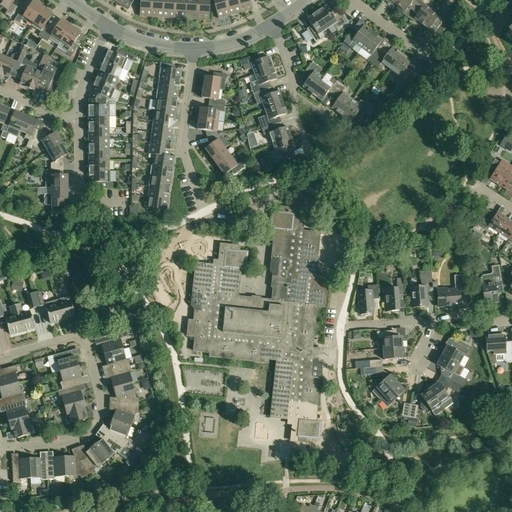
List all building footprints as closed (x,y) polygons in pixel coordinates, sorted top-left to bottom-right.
[(17,7),(12,4),(14,0),(0,0),(0,5),(7,10),(5,14),(10,18),(17,7)] [(128,10),(134,0),(120,0),(118,4),(128,10)] [(140,0),(139,16),(151,17),(152,0),(140,0)] [(152,0),(151,17),(163,18),(163,0),(152,0)] [(163,0),(163,18),(174,19),(175,0),(163,0)] [(175,0),(174,19),(185,19),(186,0),(175,0)] [(186,0),(185,19),(197,20),(197,0),(186,0)] [(209,21),(210,1),(203,0),(197,0),(197,20),(209,21)] [(212,0),(218,19),(230,16),(225,0),(212,0)] [(225,0),(230,16),(241,13),(236,0),(225,0)] [(236,0),(241,13),(252,9),(249,0),(236,0)] [(402,14),(408,18),(420,2),(417,0),(402,0),(397,7),(404,12),(402,14)] [(33,2),(26,12),(22,9),(14,20),(19,23),(22,19),(31,25),(43,8),(40,6),(41,5),(41,4),(36,1),(35,1),(34,2),(33,2)] [(414,19),(421,25),(432,11),(420,2),(408,18),(412,22),(414,19)] [(337,9),(331,13),(327,6),(317,13),(328,29),(333,25),(335,28),(339,28),(346,23),(337,9)] [(53,14),(52,14),(53,12),(52,11),(48,8),(47,8),(46,10),(43,8),(31,25),(41,31),(38,35),(43,38),(50,28),(46,25),(53,14)] [(444,19),(432,11),(421,25),(428,30),(427,32),(432,36),(438,27),(443,31),(450,21),(445,18),(444,19)] [(324,35),(322,32),(328,29),(317,13),(307,19),(312,26),(306,29),(316,44),(323,39),(324,35)] [(61,20),(54,30),(50,28),(43,38),(48,42),(49,39),(58,45),(60,43),(61,42),(71,26),(61,20)] [(343,42),(344,43),(353,49),(356,45),(361,49),(373,33),(363,26),(365,24),(360,20),(343,42)] [(81,33),(71,26),(61,42),(60,43),(65,46),(63,49),(67,52),(66,54),(71,57),(78,46),(74,43),(81,33)] [(382,51),(378,47),(383,41),(373,33),(361,49),(371,55),(367,60),(372,64),(382,51)] [(12,40),(18,43),(21,39),(15,35),(12,39),(12,40)] [(339,49),(345,53),(349,48),(343,44),(339,49)] [(131,55),(116,48),(114,54),(108,51),(104,61),(123,69),(127,59),(129,60),(131,55)] [(381,71),(385,66),(390,70),(402,55),(392,48),(387,54),(382,51),(372,64),(381,71)] [(10,76),(15,78),(16,78),(23,60),(25,54),(18,51),(17,54),(12,55),(10,59),(5,57),(0,70),(0,77),(8,80),(10,76)] [(239,61),(241,67),(243,67),(244,69),(246,71),(252,68),(255,75),(273,68),(269,57),(261,60),(259,54),(239,61)] [(411,72),(407,68),(411,62),(402,55),(390,70),(396,74),(394,77),(394,80),(401,86),(411,72)] [(19,85),(29,89),(37,70),(26,66),(26,67),(25,66),(27,61),(23,60),(16,78),(21,80),(19,85)] [(104,61),(100,71),(118,80),(123,69),(104,61)] [(39,94),(45,79),(51,82),(56,70),(45,65),(40,63),(37,70),(29,89),(39,94)] [(302,77),(307,80),(302,87),(312,94),(323,79),(318,75),(322,70),(312,63),(302,77)] [(271,88),(269,82),(277,80),(273,68),(255,75),(257,81),(251,83),(250,85),(253,94),(256,93),(268,89),(269,89),(271,88)] [(161,69),(159,79),(179,82),(181,71),(161,69)] [(100,71),(95,81),(114,90),(118,80),(100,71)] [(213,73),(212,78),(205,77),(203,88),(219,90),(224,90),(226,74),(213,73)] [(326,95),(331,98),(341,85),(341,84),(343,82),(339,79),(337,81),(333,78),(329,83),(323,79),(312,94),(322,101),(326,95)] [(159,79),(158,90),(178,93),(179,82),(159,79)] [(91,92),(89,99),(109,103),(114,104),(115,97),(111,96),(114,90),(95,81),(91,92)] [(331,98),(336,102),(331,108),(341,116),(352,100),(343,93),(346,89),(346,88),(348,86),(345,83),(343,86),(341,85),(331,98)] [(377,89),(382,93),(386,88),(381,84),(377,89)] [(202,98),(209,99),(218,100),(219,90),(203,88),(202,98)] [(238,91),(240,98),(248,95),(245,89),(238,91)] [(255,100),(261,98),(264,109),(283,103),(279,92),(271,94),(269,89),(268,89),(256,93),(253,94),(255,100)] [(158,90),(156,101),(176,104),(178,93),(158,90)] [(88,106),(88,116),(109,117),(109,106),(109,103),(89,99),(89,106),(88,106)] [(351,123),(355,116),(360,120),(364,114),(370,106),(363,101),(360,101),(358,104),(352,100),(341,116),(351,123)] [(156,101),(155,112),(175,115),(176,104),(156,101)] [(281,123),(279,117),(287,114),(283,103),(264,109),(267,116),(257,119),(261,130),(275,124),(277,124),(281,123)] [(0,122),(3,124),(4,124),(10,110),(0,105),(0,122)] [(223,112),(224,107),(224,106),(217,105),(216,111),(208,110),(200,109),(199,119),(215,121),(215,122),(218,122),(219,112),(223,112)] [(10,110),(4,124),(3,124),(1,131),(3,132),(0,137),(6,139),(8,134),(17,138),(20,131),(26,116),(10,110)] [(155,112),(153,122),(173,125),(175,115),(155,112)] [(26,148),(31,150),(33,147),(32,146),(39,131),(43,121),(38,119),(37,121),(26,116),(20,131),(26,133),(24,138),(29,140),(26,148)] [(88,116),(88,128),(109,128),(109,117),(88,116)] [(213,132),(215,122),(215,121),(199,119),(197,130),(205,131),(207,138),(218,136),(223,133),(223,132),(218,135),(216,133),(213,132)] [(153,122),(152,133),(172,136),(173,125),(153,122)] [(263,136),(269,134),(273,144),(291,138),(287,127),(279,130),(277,124),(275,124),(261,130),(263,136)] [(88,128),(88,139),(109,139),(109,128),(88,128)] [(55,134),(49,137),(46,134),(39,131),(32,146),(33,147),(36,148),(38,144),(42,142),(47,152),(62,143),(63,142),(60,138),(59,138),(58,138),(55,134)] [(152,133),(150,144),(170,147),(172,136),(152,133)] [(207,138),(211,146),(205,150),(211,159),(225,149),(224,148),(228,146),(227,144),(228,143),(226,140),(224,140),(222,137),(224,136),(223,133),(218,136),(207,138)] [(509,152),(511,146),(511,140),(507,137),(501,148),(509,152)] [(290,158),(288,152),(295,149),(291,138),(273,144),(275,151),(272,152),(271,155),(274,164),(290,158)] [(88,139),(88,150),(109,150),(109,139),(88,139)] [(67,155),(61,144),(62,143),(47,152),(53,162),(51,164),(51,170),(63,170),(63,163),(61,159),(67,155)] [(150,144),(149,154),(154,155),(154,154),(169,157),(170,147),(150,144)] [(211,159),(218,167),(231,157),(225,149),(211,159)] [(88,150),(88,161),(109,161),(109,150),(88,150)] [(154,155),(152,165),(173,168),(174,158),(169,157),(154,154),(154,155),(149,154),(149,155),(154,155)] [(241,163),(237,165),(231,157),(218,167),(224,176),(231,171),(234,175),(244,168),(241,163)] [(487,176),(490,178),(489,180),(500,186),(511,166),(502,160),(500,163),(495,160),(487,172),(487,174),(487,176)] [(88,161),(88,172),(110,172),(109,161),(88,161)] [(152,165),(151,176),(171,179),(173,168),(152,165)] [(506,198),(511,188),(511,166),(500,186),(506,190),(503,196),(506,198)] [(46,176),(46,188),(52,188),(67,188),(67,176),(59,176),(59,171),(63,170),(51,170),(47,170),(47,173),(45,173),(45,176),(46,176)] [(90,190),(98,189),(107,189),(107,188),(112,188),(112,178),(110,178),(110,172),(88,172),(89,183),(90,183),(90,190)] [(151,176),(149,187),(170,190),(171,179),(151,176)] [(149,187),(148,198),(168,201),(170,190),(149,187)] [(63,213),(63,207),(63,200),(68,200),(67,188),(52,188),(52,194),(47,194),(44,197),(44,204),(45,205),(53,205),(53,213),(63,213)] [(166,212),(166,211),(168,201),(148,198),(146,209),(166,212)] [(500,207),(495,215),(488,227),(498,233),(507,219),(501,215),(504,210),(500,207)] [(189,321),(187,336),(195,337),(194,351),(210,353),(210,357),(268,363),(268,359),(277,360),(271,417),(288,419),(288,421),(291,424),(293,425),(291,441),(296,442),(297,437),(318,439),(320,422),(315,421),(320,378),(311,377),(312,367),(313,359),(315,359),(318,357),(318,355),(321,355),(322,350),(320,349),(312,349),(312,343),(316,306),(325,307),(328,278),(315,276),(320,234),(302,232),(302,230),(300,226),(298,226),(299,210),(279,208),(279,213),(272,212),(270,229),(275,229),(272,258),(271,271),(274,275),(276,277),(273,280),(272,287),(273,287),(272,301),(260,300),(260,298),(252,297),(252,299),(237,297),(240,269),(245,270),(247,253),(238,252),(220,250),(219,261),(216,261),(214,263),(213,266),(196,264),(193,293),(191,305),(197,312),(194,315),(194,320),(194,321),(189,321)] [(481,226),(490,212),(485,209),(476,223),(481,226)] [(498,234),(500,235),(509,240),(511,234),(511,221),(507,219),(498,233),(498,234)] [(428,307),(427,286),(426,284),(432,283),(431,266),(424,266),(424,271),(420,272),(421,287),(410,287),(412,308),(428,307)] [(498,303),(496,289),(502,288),(499,266),(491,267),(492,273),(491,274),(482,276),(480,279),(482,292),(480,292),(479,294),(479,297),(481,298),(483,298),(484,305),(498,303)] [(459,292),(465,291),(462,276),(454,276),(455,290),(437,291),(438,307),(460,306),(459,292)] [(399,311),(398,296),(404,295),(403,283),(403,278),(396,279),(397,289),(384,290),(385,312),(399,311)] [(72,298),(80,296),(76,283),(68,285),(72,298)] [(373,314),(372,300),(378,299),(377,285),(368,286),(368,291),(358,292),(360,315),(373,314)] [(41,293),(33,294),(37,308),(44,306),(41,293)] [(30,310),(37,308),(33,294),(26,296),(30,310)] [(68,320),(67,319),(74,317),(69,298),(57,301),(62,321),(68,320)] [(58,323),(62,321),(57,301),(45,304),(50,323),(57,321),(58,323)] [(21,304),(15,306),(22,332),(27,331),(27,329),(34,327),(30,312),(24,314),(21,304)] [(17,334),(22,332),(15,306),(9,308),(11,317),(5,319),(9,335),(16,333),(17,334)] [(402,337),(393,338),(392,331),(377,332),(378,335),(377,335),(378,349),(383,349),(383,350),(402,349),(402,337)] [(120,332),(104,337),(105,343),(101,345),(104,355),(123,350),(120,339),(122,339),(120,332)] [(485,337),(487,353),(491,366),(496,364),(496,361),(503,361),(506,363),(511,362),(511,352),(511,345),(506,346),(505,335),(485,337)] [(458,344),(455,350),(447,346),(442,356),(464,368),(459,365),(464,356),(466,357),(469,350),(458,344)] [(139,346),(131,348),(133,354),(141,352),(139,346)] [(403,359),(402,349),(383,350),(384,360),(403,359)] [(111,365),(113,371),(130,366),(128,359),(126,360),(123,350),(104,355),(107,366),(111,365)] [(69,351),(53,356),(55,362),(57,361),(60,372),(78,367),(76,356),(71,358),(69,351)] [(455,375),(452,381),(463,388),(467,381),(459,377),(464,368),(442,356),(437,365),(454,375),(454,374),(455,375)] [(41,359),(35,361),(37,368),(43,367),(41,359)] [(383,368),(383,367),(382,360),(369,361),(369,368),(383,368)] [(0,376),(0,388),(18,384),(15,373),(17,373),(15,366),(0,370),(0,375),(0,377),(0,376)] [(110,378),(113,389),(132,383),(129,373),(131,372),(130,366),(113,371),(115,377),(110,378)] [(62,389),(62,390),(74,386),(74,387),(79,385),(78,379),(82,378),(78,367),(60,372),(62,382),(61,383),(62,389)] [(467,379),(472,371),(466,367),(461,375),(467,379)] [(363,369),(364,376),(383,374),(383,368),(369,368),(363,369)] [(28,374),(29,381),(38,378),(36,372),(28,374)] [(390,375),(376,388),(372,392),(380,400),(398,383),(390,375)] [(141,382),(144,391),(150,389),(148,380),(141,382)] [(460,394),(463,388),(452,381),(448,388),(460,394)] [(431,388),(430,390),(441,405),(444,409),(453,403),(450,399),(441,387),(438,382),(437,382),(430,387),(431,388)] [(120,397),(122,405),(139,405),(139,398),(136,398),(132,383),(113,389),(116,398),(120,397)] [(391,404),(396,399),(400,404),(402,403),(403,395),(402,394),(405,391),(398,383),(380,400),(387,408),(391,404)] [(6,398),(8,404),(8,405),(25,400),(23,394),(21,394),(18,384),(0,388),(0,391),(2,399),(6,398)] [(42,386),(44,394),(50,392),(48,384),(42,386)] [(62,389),(58,390),(59,397),(62,397),(64,407),(83,402),(80,391),(76,392),(74,387),(74,386),(62,390),(62,389)] [(421,403),(420,408),(423,412),(429,407),(432,411),(435,416),(444,409),(441,405),(430,390),(421,396),(424,400),(421,403)] [(5,412),(8,422),(27,417),(25,407),(26,406),(25,400),(8,405),(10,410),(5,412)] [(92,411),(86,412),(83,402),(64,407),(67,417),(65,418),(67,424),(83,420),(93,417),(92,411)] [(404,404),(402,416),(404,417),(403,420),(408,421),(408,417),(411,405),(404,404)] [(116,411),(112,420),(130,427),(136,413),(138,413),(139,405),(122,405),(120,413),(116,411)] [(411,405),(408,417),(416,419),(418,406),(411,405)] [(13,439),(17,438),(34,433),(32,427),(30,428),(27,417),(8,422),(13,439)] [(407,426),(416,428),(417,419),(416,419),(408,417),(408,421),(407,426)] [(113,431),(110,438),(123,447),(127,441),(125,440),(130,427),(112,420),(109,429),(113,431)] [(101,440),(94,446),(106,461),(116,452),(119,453),(123,447),(110,438),(104,443),(101,440)] [(83,461),(82,461),(88,476),(95,473),(94,470),(106,461),(94,446),(86,452),(89,455),(83,461)] [(138,457),(140,454),(142,451),(137,448),(133,454),(138,457)] [(132,456),(128,461),(135,466),(137,462),(136,460),(137,459),(132,456)] [(53,462),(47,463),(48,480),(54,480),(54,477),(65,477),(64,457),(53,458),(53,462)] [(74,457),(64,457),(65,477),(80,476),(81,478),(88,476),(82,461),(74,461),(74,457)] [(12,465),(13,482),(20,481),(20,479),(30,479),(29,459),(18,460),(18,464),(12,465)] [(40,459),(29,459),(30,479),(41,478),(41,480),(48,480),(47,463),(40,463),(40,459)]
